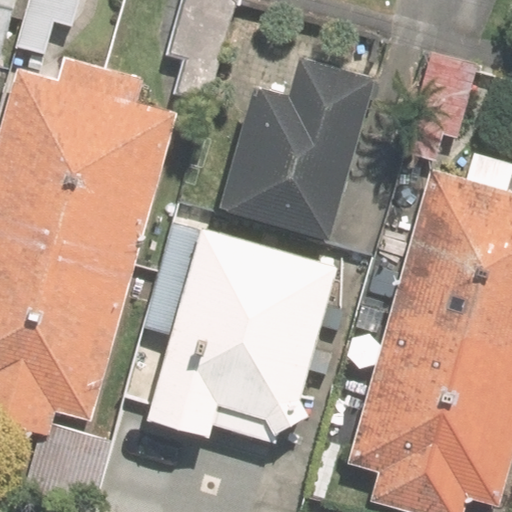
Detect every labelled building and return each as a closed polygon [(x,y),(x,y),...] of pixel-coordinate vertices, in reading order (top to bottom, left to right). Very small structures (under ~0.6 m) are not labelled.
[(0,0),(0,53),(15,0),(0,0)] [(80,0),(28,0),(16,47),(45,54),(53,22),(73,28),(80,0)] [(240,0),(181,0),(166,55),(183,60),(173,93),(210,104),(240,1),(240,0)] [(64,76),(24,64),(0,149),(0,389),(61,407),(96,416),(183,110),(145,99),(152,73),(71,50),(64,76)] [(293,89),(258,79),(224,204),(332,233),(376,71),(303,51),(293,89)] [(479,64),(432,51),(404,153),(436,161),(444,134),(459,138),(477,71),(479,64)] [(511,465),(511,185),(436,164),(354,458),(387,467),(379,495),(440,511),(465,511),(471,490),(503,499),(511,465)] [(338,267),(171,221),(140,329),(167,337),(143,422),(210,441),(214,426),(276,443),(278,434),(310,417),(300,399),(338,267)] [(371,511),(376,493),(334,482),(326,511),(371,511)]
